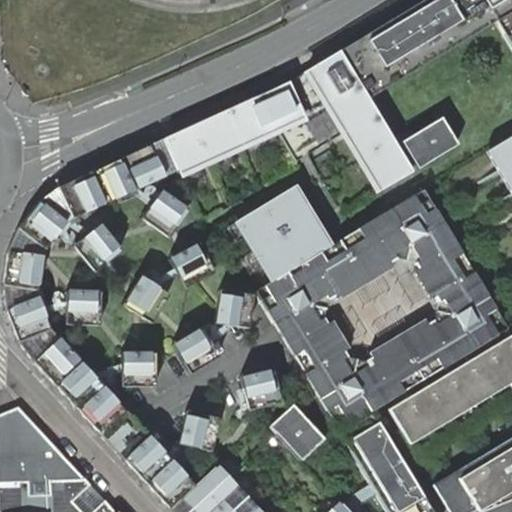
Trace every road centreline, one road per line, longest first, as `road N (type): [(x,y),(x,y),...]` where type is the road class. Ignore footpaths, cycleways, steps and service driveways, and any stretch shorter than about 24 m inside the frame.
road 1 (residential): [(359,0),(50,146),(9,148)]
road 2 (residential): [(141,511),(0,361)]
